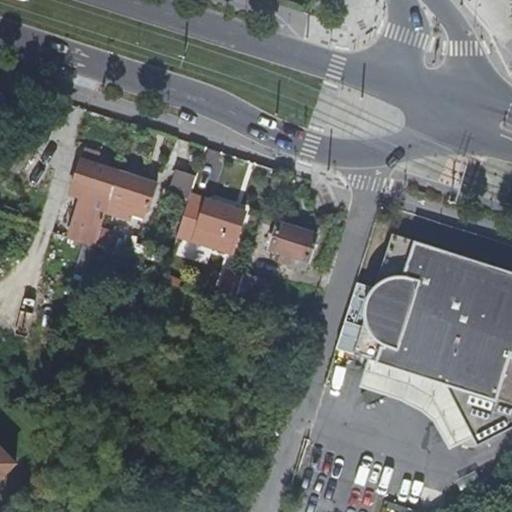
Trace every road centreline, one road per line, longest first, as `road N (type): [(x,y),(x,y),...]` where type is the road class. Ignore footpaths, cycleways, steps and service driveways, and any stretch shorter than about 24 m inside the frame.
road 1 (primary): [(0,33),(344,154),(459,128)]
road 2 (primary): [(394,85),(132,0)]
road 3 (unknown): [(63,54),(53,136),(0,302)]
road 4 (unknown): [(303,399),(485,479)]
